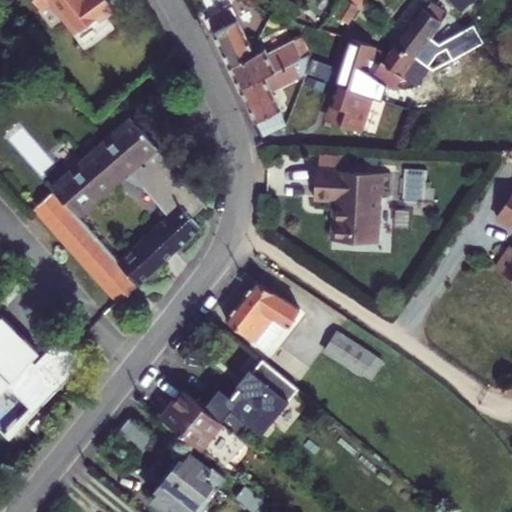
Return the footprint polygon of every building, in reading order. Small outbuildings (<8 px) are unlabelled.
[(57,0),(80,29),(97,15),(85,0),(57,0)] [(430,0),(425,0),(422,5),(396,40),(418,57),(430,66),(422,76),(485,41),(474,23),(440,43),(430,36),(448,13),(430,0)] [(227,64),(253,52),(230,4),(205,17),(227,64)] [(342,27),(352,11),(340,4),(331,20),(342,27)] [(350,36),(336,81),(373,92),(385,97),(389,85),(366,67),(373,45),(374,43),(350,36)] [(227,64),(239,88),(296,61),(302,58),(293,39),(264,53),(262,47),(253,52),(227,64)] [(389,85),(395,89),(403,77),(416,85),(422,76),(430,66),(418,57),(396,40),(387,52),(373,45),(366,67),(389,85)] [(271,88),(304,74),(305,70),(310,55),(302,58),(296,61),(239,88),(262,135),(288,123),(271,88)] [(313,58),(309,72),(329,78),(333,65),(313,58)] [(373,92),(336,81),(328,103),(342,108),(338,121),(361,128),(373,92)] [(328,103),(324,116),(338,121),(342,108),(328,103)] [(118,300),(201,227),(191,215),(203,204),(135,122),(34,206),(118,300)] [(393,199),(395,176),(319,171),(318,201),(337,203),(336,243),(381,246),(384,199),(393,199)] [(511,210),(502,223),(511,230),(511,257),(500,273),(511,281),(511,210)] [(296,307),(254,282),(224,319),(260,349),(282,322),(285,324),(296,307)] [(2,311),(0,313),(0,326),(3,329),(11,319),(2,311)] [(3,329),(0,326),(0,388),(9,379),(32,400),(37,405),(57,383),(33,360),(31,363),(27,359),(35,350),(40,345),(11,319),(3,329)] [(39,353),(35,350),(27,359),(31,363),(33,360),(57,383),(87,351),(62,328),(39,353)] [(321,349),(359,373),(371,355),(332,330),(321,349)] [(217,388),(202,406),(239,436),(248,425),(259,435),(296,389),(261,360),(229,398),(217,388)] [(202,406),(182,390),(169,405),(173,408),(163,420),(222,468),(244,440),(239,436),(202,406)] [(37,405),(32,400),(7,428),(12,433),(37,405)] [(150,437),(123,415),(111,428),(139,450),(150,437)] [(166,469),(163,472),(196,498),(208,483),(213,487),(222,476),(208,465),(207,465),(188,450),(180,459),(177,456),(174,459),(170,456),(163,466),(166,469)] [(162,511),(194,511),(202,502),(196,498),(163,472),(160,476),(156,473),(150,483),(153,485),(150,488),(153,491),(147,499),(162,511)] [(218,490),(213,487),(208,483),(196,498),(202,502),(206,505),(218,490)] [(250,511),(261,499),(242,484),(232,496),(250,511)] [(142,495),(134,505),(140,511),(162,511),(147,499),(142,495)]
